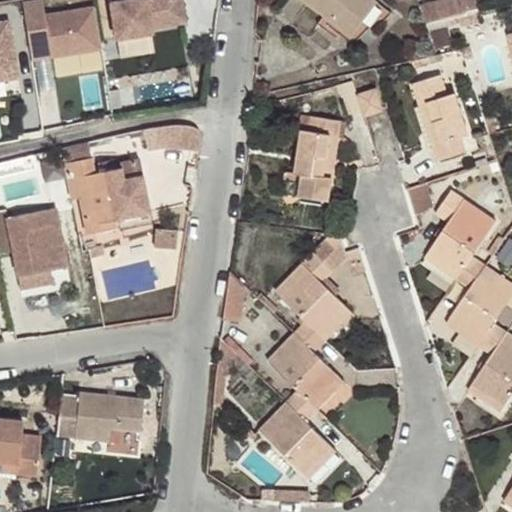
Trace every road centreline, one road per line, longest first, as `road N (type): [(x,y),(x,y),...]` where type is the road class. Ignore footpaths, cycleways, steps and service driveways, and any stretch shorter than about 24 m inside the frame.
road 1 (residential): [(376,228),(432,416),(435,466),(420,501),(399,511)]
road 2 (residential): [(219,113),(194,342)]
road 3 (residential): [(0,154),(219,113)]
road 4 (residential): [(194,342),(0,371)]
road 5 (residential): [(194,342),(176,507)]
